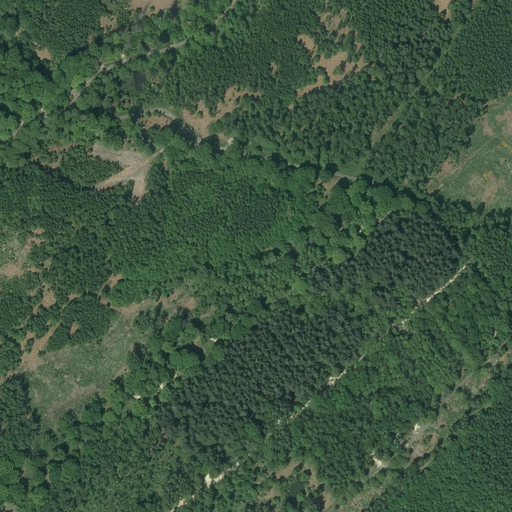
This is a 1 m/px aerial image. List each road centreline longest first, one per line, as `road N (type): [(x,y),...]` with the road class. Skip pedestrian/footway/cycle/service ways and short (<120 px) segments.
road 1 (track): [(168,511),(356,365),(469,264)]
road 2 (track): [(355,177),(197,140),(160,109),(109,119),(68,108)]
road 3 (track): [(332,511),(407,446),(511,332)]
road 4 (track): [(486,0),(355,177)]
road 5 (track): [(234,0),(207,29),(103,69),(68,108)]
road 6 (track): [(384,511),(511,379)]
road 7 (track): [(469,264),(419,201),(355,177)]
